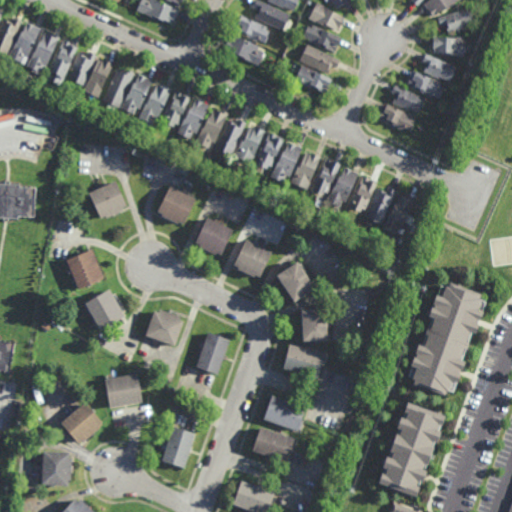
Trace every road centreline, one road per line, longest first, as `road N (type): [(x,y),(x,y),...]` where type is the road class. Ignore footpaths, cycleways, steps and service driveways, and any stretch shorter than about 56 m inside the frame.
road 1 (residential): [(469,192),(45,0)]
road 2 (residential): [(152,268),(247,311),(260,334),(200,511)]
